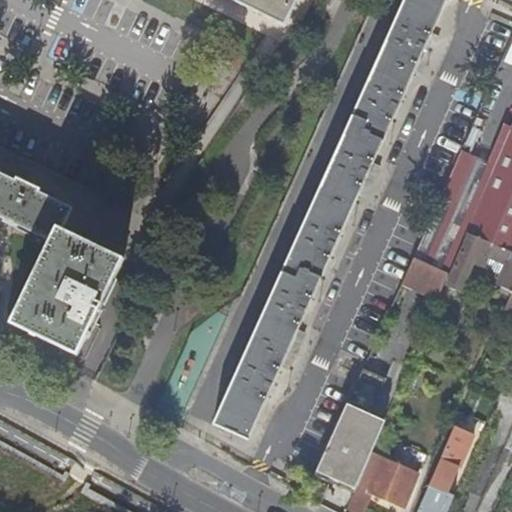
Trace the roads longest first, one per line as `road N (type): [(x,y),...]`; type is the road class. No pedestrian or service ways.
road 1 (residential): [(249,489),(307,394),(476,0)]
road 2 (unclassified): [(0,393),(166,483)]
